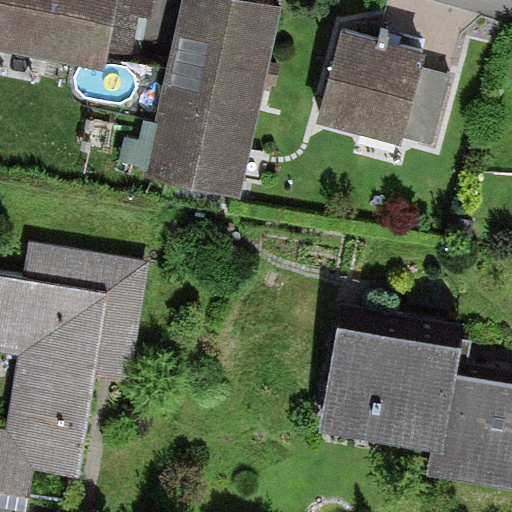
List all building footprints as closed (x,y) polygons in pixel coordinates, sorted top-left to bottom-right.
[(106,0),(0,0),(0,39),(100,57),(106,0)] [(274,13),(211,0),(185,0),(149,179),(237,197),(274,13)] [(419,55),(336,35),(315,123),(432,151),(450,80),(415,72),(419,55)] [(20,288),(0,285),(0,357),(19,360),(7,433),(0,431),(0,502),(31,508),(37,473),(66,478),(84,376),(127,383),(148,257),(29,237),(20,288)] [(462,336),(339,314),(318,432),(431,452),(427,478),(511,492),(511,377),(456,367),(462,336)]
